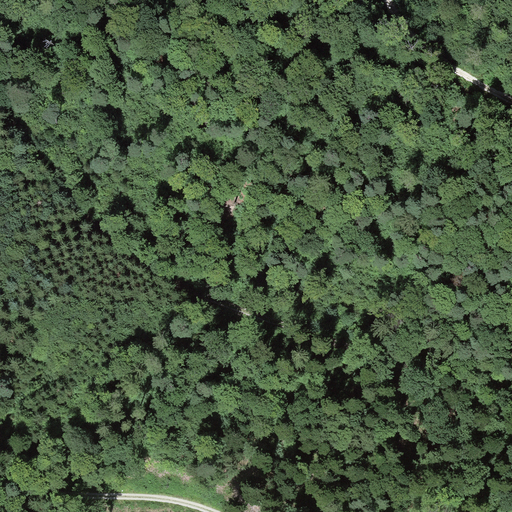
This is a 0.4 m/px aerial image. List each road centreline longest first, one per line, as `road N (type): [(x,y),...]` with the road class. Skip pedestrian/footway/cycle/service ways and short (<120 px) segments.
road 1 (track): [(0,100),(106,237),(145,266),(511,409)]
road 2 (track): [(212,511),(146,497),(0,485)]
road 3 (track): [(386,0),(422,44),(511,101)]
